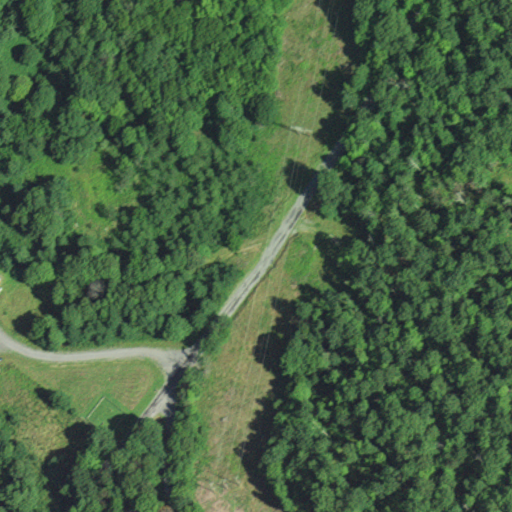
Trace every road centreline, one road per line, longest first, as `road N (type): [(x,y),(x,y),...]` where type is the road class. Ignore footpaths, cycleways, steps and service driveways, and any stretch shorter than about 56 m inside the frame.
road 1 (tertiary): [(69,511),(384,101)]
road 2 (track): [(189,365),(135,350),(45,356),(20,351),(0,335)]
